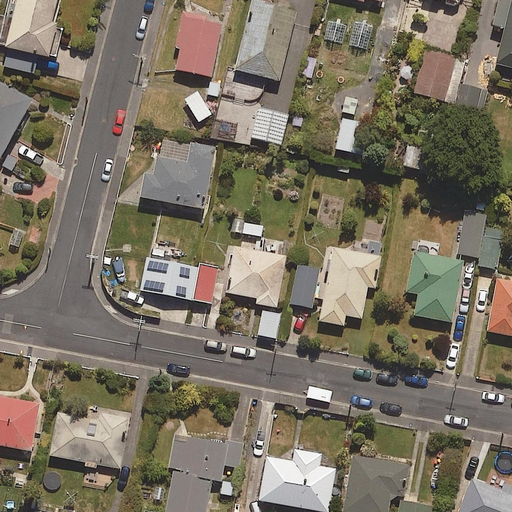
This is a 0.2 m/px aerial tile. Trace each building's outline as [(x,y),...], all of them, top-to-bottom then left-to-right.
[(54,26),(60,0),(20,0),(17,14),(4,68),(35,75),(39,58),(52,61),(60,27),(54,26)] [(511,0),(506,0),(506,2),(501,1),(496,28),(507,31),(499,69),(511,71),(511,0)] [(282,84),(298,14),(254,4),(237,73),(282,84)] [(212,79),(224,22),(184,14),(177,50),(182,51),(177,72),(212,79)] [(446,103),(457,60),(427,52),(416,96),(446,103)] [(0,166),(34,104),(0,85),(0,166)] [(480,121),(487,95),(462,88),(455,114),(480,121)] [(197,126),(212,116),(199,94),(183,103),(197,126)] [(282,147),(289,119),(259,111),(251,139),(282,147)] [(367,158),(374,128),(343,121),(336,151),(367,158)] [(206,212),(217,151),(193,147),(190,167),(159,161),(156,179),(148,177),(144,200),(206,212)] [(481,260),(487,216),(466,213),(460,257),(481,260)] [(481,268),(499,271),(504,243),(486,240),(481,268)] [(287,260),(236,251),(229,296),(259,301),(258,307),(278,310),(287,260)] [(377,291),(383,260),(335,251),(321,324),(346,329),(348,318),(363,321),(369,289),(377,291)] [(453,325),(465,266),(416,256),(409,294),(421,296),(416,318),(453,325)] [(143,294),(213,305),(219,268),(201,265),(200,269),(149,261),(143,294)] [(314,310),(320,272),(298,268),(292,306),(314,310)] [(511,284),(499,282),(489,334),(511,338),(511,284)] [(277,341),(282,316),(263,313),(258,337),(277,341)] [(0,448),(33,455),(41,410),(0,401),(0,448)] [(102,415),(100,423),(60,415),(52,458),(88,465),(87,471),(100,473),(101,468),(121,472),(131,421),(102,415)] [(167,511),(208,511),(212,494),(232,498),(235,485),(224,482),(227,468),(239,471),(243,450),(175,436),(168,469),(176,470),(174,478),(167,511)] [(320,469),(322,457),(296,453),(294,465),(268,460),(261,504),(311,511),(330,511),(337,472),(320,469)] [(405,500),(411,468),(356,458),(345,511),(390,511),(393,498),(405,500)] [(511,511),(511,489),(506,488),(504,494),(473,482),(461,511),(511,511)]
